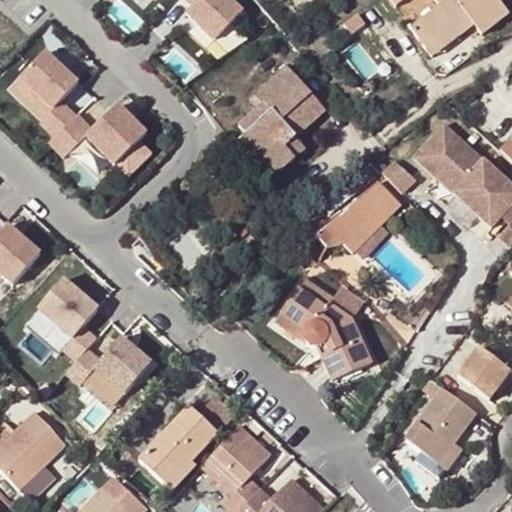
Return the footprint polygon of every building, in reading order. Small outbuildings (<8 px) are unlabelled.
[(229,0),(185,0),(193,7),(186,15),(215,42),(243,13),(229,0)] [(483,36),(511,14),(499,0),(391,0),(397,7),(405,0),(432,0),(439,9),(412,30),(428,50),(469,18),(475,26),(483,36)] [(359,14),(345,25),(353,35),(366,24),(359,14)] [(434,58),(475,26),(469,18),(428,50),(434,58)] [(233,53),(251,38),(241,26),(223,41),(233,53)] [(78,84),(45,53),(21,79),(54,110),(41,124),(55,138),(72,121),(77,117),(61,102),(78,84)] [(297,139),(327,113),(289,67),(257,95),(264,103),(238,125),(247,135),(280,173),(297,159),(287,147),(297,139)] [(87,136),(72,121),(55,138),(49,143),(64,158),(86,137),(115,166),(147,134),(118,105),(93,131),(87,136)] [(77,117),(72,121),(87,136),(93,131),(78,116),(77,117)] [(415,159),(454,195),(492,230),(502,219),(510,210),(511,208),(511,187),(484,162),(445,126),(415,159)] [(272,180),(280,173),(247,135),(239,142),(272,180)] [(307,150),(297,139),(287,147),(297,159),(307,150)] [(396,162),(383,175),(402,195),(417,181),(396,162)] [(327,250),(343,246),(353,257),(358,253),(379,231),(402,208),(378,183),(314,236),(327,250)] [(502,219),(511,227),(511,226),(511,211),(510,210),(502,219)] [(143,234),(150,228),(145,220),(137,227),(143,234)] [(0,274),(13,286),(40,255),(8,226),(0,234),(0,274)] [(511,248),(511,247),(511,226),(511,227),(501,238),(511,248)] [(379,231),(358,253),(366,261),(387,239),(379,231)] [(306,279),(281,316),(303,332),(304,345),(313,351),(324,348),(329,356),(322,360),(332,383),(373,366),(352,318),(332,304),(335,298),(306,279)] [(63,281),(38,310),(73,340),(63,351),(76,363),(87,351),(96,340),(83,328),(98,310),(63,281)] [(275,325),(304,345),(303,332),(281,316),(275,325)] [(87,351),(76,363),(66,375),(80,387),(94,370),(124,396),(151,365),(121,339),(100,363),(87,351)] [(508,375),(477,351),(454,380),(485,404),(508,375)] [(219,436),(236,417),(207,390),(190,408),(219,436)] [(417,455),(440,473),(456,454),(449,448),(473,418),(441,394),(403,444),(417,455)] [(163,438),(140,463),(165,486),(188,461),(192,465),(219,436),(190,408),(173,427),(163,438)] [(44,464),(67,442),(36,410),(15,430),(0,444),(0,468),(19,488),(44,464)] [(173,427),(167,422),(157,433),(163,438),(173,427)] [(0,444),(15,430),(9,424),(0,431),(0,444)] [(241,426),(203,466),(234,495),(225,505),(232,511),(239,511),(256,494),(262,488),(251,478),(272,455),(241,426)] [(432,482),(440,473),(417,455),(410,464),(432,482)] [(188,461),(165,486),(174,494),(197,469),(192,465),(188,461)] [(31,501),(56,477),(44,464),(19,488),(31,501)] [(267,505),(256,494),(239,511),(321,511),(325,509),(292,478),(273,499),(267,505)] [(20,502),(0,482),(0,490),(16,506),(20,502)] [(262,488),(256,494),(267,505),(273,499),(262,488)] [(127,511),(104,490),(82,511),(127,511)]
